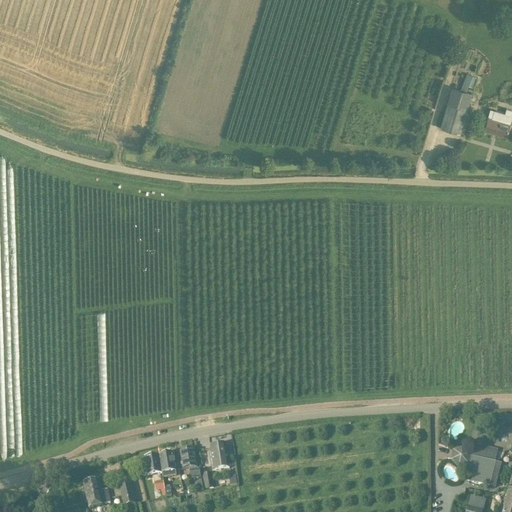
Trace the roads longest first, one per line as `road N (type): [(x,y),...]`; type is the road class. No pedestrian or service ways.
road 1 (unclassified): [(0,484),(211,429),(310,415),(511,405)]
road 2 (unclassified): [(511,186),(202,181),(93,163),(0,131)]
